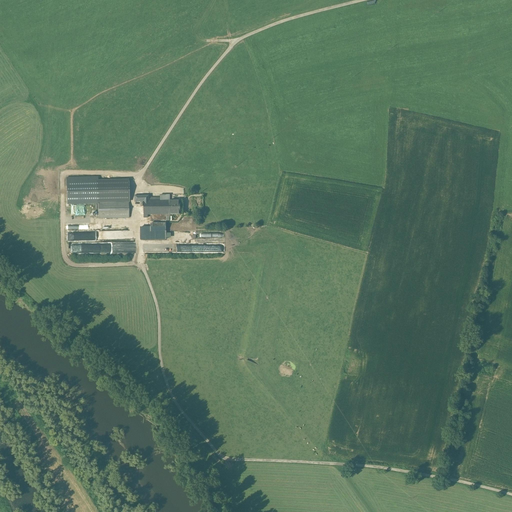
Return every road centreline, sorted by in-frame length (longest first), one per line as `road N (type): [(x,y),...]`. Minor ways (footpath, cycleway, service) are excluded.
road 1 (track): [(365,0),(283,20),(227,50),(131,191),(163,375),(177,406),(223,458),(382,468),(511,495)]
road 2 (track): [(141,174),(61,176),(65,259),(142,263)]
